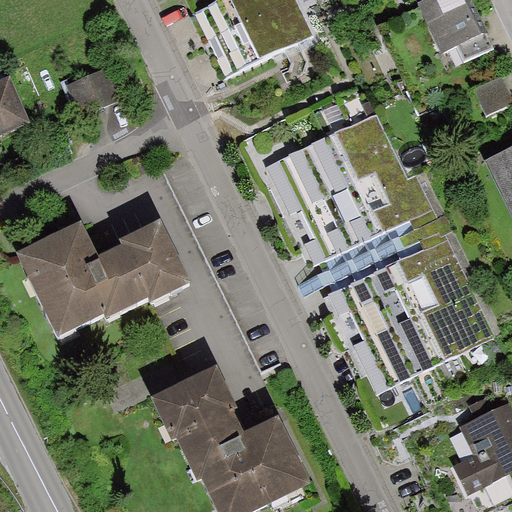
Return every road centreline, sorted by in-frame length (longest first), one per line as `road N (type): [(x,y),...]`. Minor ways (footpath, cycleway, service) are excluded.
road 1 (residential): [(188,116),(375,511)]
road 2 (unknown): [(79,170),(105,203),(176,216),(260,403)]
road 3 (residential): [(0,209),(188,116)]
road 4 (residential): [(130,0),(188,116)]
road 5 (secondary): [(0,398),(57,511)]
